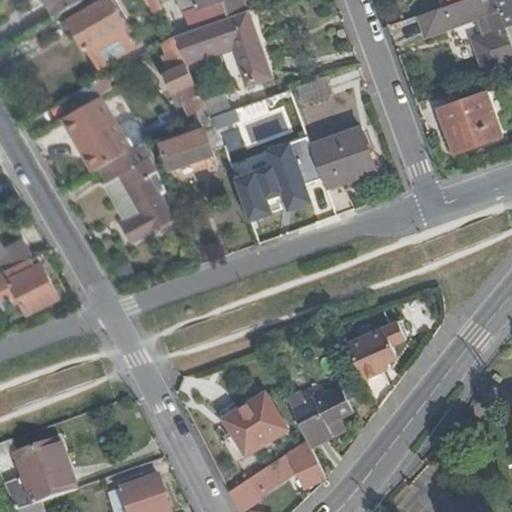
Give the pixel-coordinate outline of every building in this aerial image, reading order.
[(48,0),(58,17),(86,0),(48,0)] [(111,0),(109,0),(72,22),(90,52),(91,51),(101,68),(137,48),(127,30),(129,30),(111,0)] [(193,32),(231,18),(224,0),(187,0),(183,2),(193,32)] [(246,0),(224,0),(231,18),(250,11),(246,0)] [(511,58),(511,34),(509,28),(499,0),(464,0),(454,3),(422,15),(430,36),(480,18),(486,35),(476,38),(487,67),(511,58)] [(511,0),(499,0),(509,28),(511,26),(511,0)] [(274,76),(251,10),(250,11),(231,18),(193,32),(177,38),(189,64),(235,47),(249,85),(274,76)] [(193,116),(196,114),(208,107),(206,102),(189,64),(177,38),(166,43),(170,52),(166,55),(173,71),(168,73),(177,92),(182,90),(193,116)] [(110,75),(96,84),(102,94),(116,86),(110,75)] [(333,93),(327,76),(301,86),(307,103),(333,93)] [(96,84),(73,96),(80,106),(102,94),(96,84)] [(491,99),(503,95),(500,88),(441,110),(457,154),(505,136),(497,115),(491,99)] [(216,117),(227,146),(243,140),(236,121),(251,115),(266,158),(284,152),(286,157),(301,151),(289,117),(269,123),(267,119),(264,111),(283,103),(280,94),(230,112),(216,117)] [(508,110),(503,95),(491,99),(497,115),(508,110)] [(85,142),(100,170),(103,169),(134,150),(103,96),(65,117),(82,144),(85,142)] [(213,118),(216,117),(230,112),(224,96),(206,102),(208,107),(213,118)] [(215,150),(227,146),(216,117),(213,118),(208,107),(196,114),(199,123),(192,126),(194,133),(165,144),(174,170),(216,154),(215,150)] [(287,112),(267,119),(269,123),(289,117),(287,112)] [(314,144),(330,189),(379,170),(364,126),(314,144)] [(162,195),(168,192),(150,141),(134,150),(103,169),(111,183),(123,176),(144,214),(125,225),(135,241),(175,217),(162,195)] [(82,144),(98,172),(100,170),(85,142),(82,144)] [(284,152),(266,158),(269,165),(287,159),(286,157),(284,152)] [(174,209),(183,232),(194,228),(187,206),(174,209)] [(17,262),(43,255),(35,239),(11,251),(17,262)] [(61,299),(42,256),(0,273),(0,309),(23,300),(28,312),(61,299)] [(402,322),(352,345),(368,380),(386,373),(383,368),(389,365),(392,364),(399,355),(396,347),(410,341),(402,322)] [(312,410),(299,417),(311,442),(314,447),(336,436),(329,424),(343,417),(356,410),(351,399),(358,395),(353,386),(311,407),(312,410)] [(267,393),(226,419),(236,435),(227,441),(240,461),(249,456),(290,429),(267,393)] [(349,429),(343,417),(329,424),(336,436),(349,429)] [(12,439),(0,443),(0,456),(17,451),(12,439)] [(43,503),(76,491),(57,440),(16,455),(23,477),(5,484),(19,511),(43,503)] [(310,488),(329,478),(314,447),(311,442),(292,454),(310,488)] [(275,464),(253,478),(264,494),(286,479),(275,464)] [(172,511),(160,476),(109,494),(115,511),(172,511)] [(264,494),(253,478),(231,491),(242,511),(265,495),(264,494)] [(45,511),(43,503),(19,511),(45,511)]
